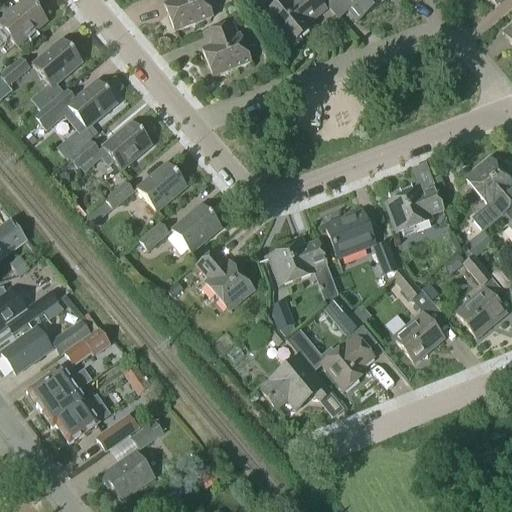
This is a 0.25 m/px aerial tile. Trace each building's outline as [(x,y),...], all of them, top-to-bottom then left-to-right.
[(171,0),(173,3),(162,7),(173,36),(210,21),(202,0),(171,0)] [(286,0),(284,0),(260,21),(286,52),(312,30),(309,26),(324,13),(313,0),(291,0),(289,2),(286,0)] [(319,0),(333,16),(342,9),(356,26),(387,0),(386,0),(319,0)] [(488,0),(495,8),(505,0),(488,0)] [(27,1),(0,23),(0,31),(16,50),(46,24),(27,1)] [(211,48),(201,52),(212,81),(249,66),(238,38),(235,39),(230,26),(206,35),(211,48)] [(511,26),(501,36),(511,49),(511,26)] [(62,42),(31,68),(50,91),(81,65),(62,42)] [(0,103),(11,94),(7,89),(28,71),(20,62),(0,78),(0,103)] [(67,93),(34,121),(45,134),(64,119),(79,138),(117,107),(97,84),(75,102),(67,93)] [(132,125),(101,151),(121,174),(151,148),(132,125)] [(90,144),(69,162),(77,171),(98,153),(90,144)] [(511,188),(489,161),(464,181),(487,208),(472,221),(482,234),(511,208),(511,193),(511,192),(511,190),(511,188)] [(167,166),(136,192),(156,215),(186,189),(167,166)] [(443,189),(439,179),(430,182),(433,190),(434,193),(443,189)] [(125,186),(103,203),(112,213),(133,195),(125,186)] [(419,192),(384,206),(395,236),(431,222),(430,218),(442,213),(434,193),(433,190),(420,195),(419,192)] [(202,208),(171,234),(190,257),(221,231),(202,208)] [(276,219),(284,239),(303,232),(295,212),(276,219)] [(361,215),(324,229),(336,261),(374,246),(361,215)] [(25,245),(10,224),(0,231),(0,262),(3,260),(25,245)] [(160,227),(138,244),(146,254),(167,236),(160,227)] [(491,244),(482,234),(473,241),(482,251),(491,244)] [(302,246),(267,260),(277,287),(270,289),(272,294),(273,310),(284,305),(278,290),(314,276),(312,272),(326,267),(317,244),(304,249),(302,246)] [(387,246),(374,251),(384,277),(397,272),(387,246)] [(214,253),(197,268),(208,282),(204,285),(228,315),(253,294),(229,265),(226,267),(214,253)] [(472,260),(463,268),(481,289),(490,282),(472,260)] [(19,262),(10,269),(19,280),(28,274),(19,262)] [(506,295),(510,292),(511,289),(511,276),(504,267),(492,278),(506,295)] [(402,275),(392,282),(410,304),(419,296),(402,275)] [(166,294),(172,301),(181,293),(175,286),(166,294)] [(485,292),(455,316),(475,341),(505,317),(485,292)] [(10,294),(0,300),(0,332),(11,324),(17,333),(43,314),(37,306),(24,315),(10,294)] [(57,305),(43,314),(49,323),(62,313),(57,305)] [(273,310),(269,311),(278,333),(292,328),(293,328),(284,305),(273,310)] [(344,309),(335,317),(342,325),(336,331),(344,341),(360,328),(344,309)] [(423,317),(393,341),(413,366),(443,341),(423,317)] [(67,339),(53,349),(59,359),(61,358),(94,335),(85,322),(82,325),(81,324),(65,335),(67,339)] [(268,323),(261,328),(266,335),(265,335),(278,351),(286,344),(268,323)] [(94,335),(61,358),(68,368),(92,351),(95,355),(112,344),(102,330),(94,336),(94,335)] [(36,331),(0,356),(0,357),(15,378),(51,353),(36,331)] [(343,347),(320,366),(343,394),(360,380),(355,374),(373,360),(356,339),(344,349),(343,347)] [(271,385),(260,394),(276,412),(287,403),(295,413),(314,398),(319,404),(329,395),(299,358),(269,383),(271,385)] [(125,364),(115,370),(129,391),(139,385),(125,364)] [(60,371),(25,395),(42,419),(77,395),(60,371)] [(77,395),(42,419),(51,432),(55,430),(68,449),(97,428),(84,409),(86,408),(77,395)] [(128,421),(95,443),(104,457),(137,434),(128,421)] [(153,427),(130,443),(138,454),(161,438),(153,427)] [(134,456),(98,481),(106,493),(109,490),(120,505),(153,482),(134,456)]
